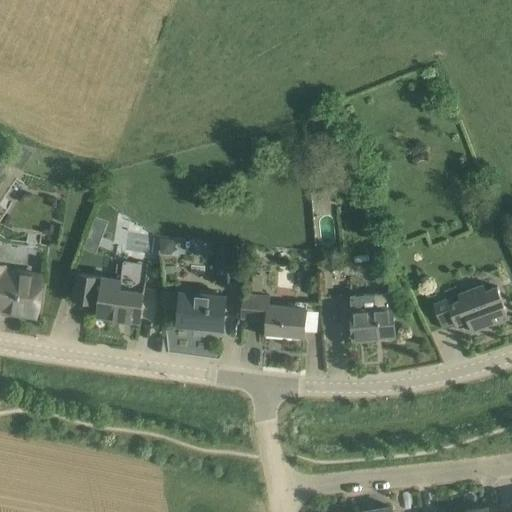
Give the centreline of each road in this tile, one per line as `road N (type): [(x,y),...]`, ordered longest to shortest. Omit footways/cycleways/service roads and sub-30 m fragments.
road 1 (tertiary): [(265,384),(0,346)]
road 2 (tertiary): [(511,356),(407,383),(265,384)]
road 3 (residential): [(279,492),(511,461)]
